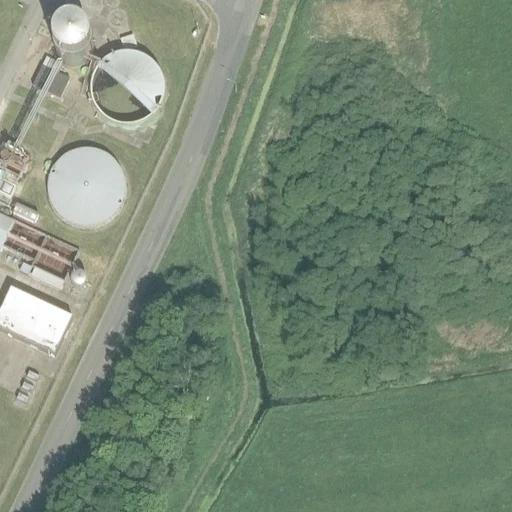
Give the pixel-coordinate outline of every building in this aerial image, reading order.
[(58,50),(57,52),(58,54),(58,57),(59,59),(60,61),(61,63),(63,65),(64,67),(66,68),(68,69),(71,70),(73,71),(75,71),(78,71),(80,71),(82,70),(85,69),(87,68),(89,67),(90,65),(92,63),(93,61),(94,59),(95,57),(95,54),(95,52),(95,50),(95,47),(94,45),(93,43),(92,41),(90,39),(89,37),(87,36),(85,35),(82,34),(80,33),(78,33),(75,33),(73,33),(71,34),(68,35),(66,36),(64,37),(63,39),(61,41),(60,43),(59,45),(58,47),(58,50)] [(133,37),(132,36),(119,40),(123,54),(137,49),(133,37)] [(46,60),(32,89),(59,102),(69,82),(53,74),(57,65),(46,60)] [(99,79),(97,82),(96,85),(95,88),(94,91),(93,95),(93,98),(93,101),(94,105),(95,108),(96,111),(97,114),(99,117),(101,120),(103,122),(106,125),(108,127),(111,129),(114,130),(117,131),(120,132),(124,133),(127,133),(130,133),(133,133),(137,133),(140,132),(143,131),(146,129),(149,128),(152,126),(154,124),(156,121),(158,119),(160,116),(162,113),(162,111),(164,108),(164,105),(165,102),(165,98),(165,95),(165,92),(164,88),(163,85),(162,82),(160,79),(158,76),(156,74),(154,71),(151,69),(149,67),(146,65),(143,64),(139,63),(136,62),(133,62),(129,61),(126,62),(123,62),(120,63),(116,64),(113,65),(110,67),(108,69),(105,71),(103,73),(100,76),(99,79)] [(50,192),(50,195),(50,198),(51,201),(52,205),(53,208),(54,211),(56,214),(57,217),(60,219),(62,221),(65,224),(67,225),(70,227),(73,228),(76,230),(80,230),(83,231),(86,231),(90,231),(93,230),(96,230),(99,228),(102,227),(105,225),(108,224),(110,221),(113,219),(115,217),(117,214),(118,211),(120,208),(121,205),(122,201),(122,198),(122,195),(122,192),(122,188),(121,185),(120,182),(118,179),(117,176),(115,173),(113,171),(110,168),(108,166),(105,164),(102,163),(99,161),(96,160),(93,159),(90,159),(86,159),(83,159),(80,160),(76,160),(73,161),(70,163),(67,164),(65,166),(62,168),(60,171),(57,173),(56,176),(54,179),(53,182),(52,185),(51,188),(50,192)] [(0,252),(1,253),(15,222),(0,215),(0,252)] [(13,296),(5,314),(0,311),(0,335),(59,362),(76,325),(13,296)]
